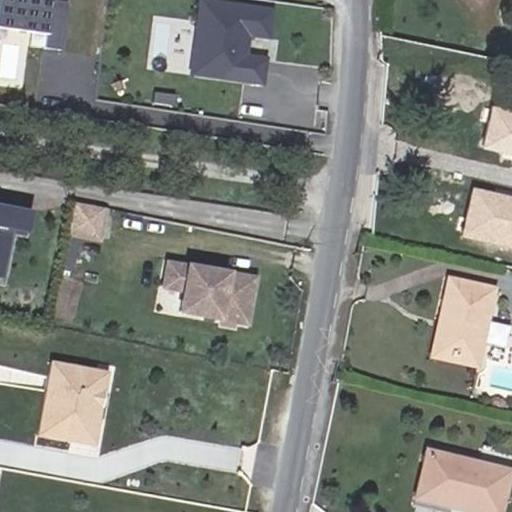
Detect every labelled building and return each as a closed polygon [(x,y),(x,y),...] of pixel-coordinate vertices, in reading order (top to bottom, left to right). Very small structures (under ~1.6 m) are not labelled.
[(0,0),(0,25),(34,30),(33,44),(67,48),(72,0),(0,0)] [(236,0),(202,0),(192,73),(269,84),(273,56),(251,53),(254,34),(275,38),(280,6),(236,0)] [(256,37),(254,52),(275,54),(277,39),(256,37)] [(511,111),(485,107),(478,145),(511,150),(511,111)] [(511,195),(472,186),(463,227),(511,239),(511,195)] [(73,211),(66,252),(95,257),(103,217),(73,211)] [(27,241),(31,220),(16,217),(15,224),(12,238),(27,241)] [(0,235),(12,238),(15,224),(0,220),(0,235)] [(12,238),(0,235),(0,285),(3,286),(12,238)] [(164,300),(185,304),(204,307),(200,329),(246,338),(255,294),(168,278),(164,300)] [(475,367),(493,290),(448,279),(429,357),(475,367)] [(181,325),(200,329),(204,307),(185,304),(181,325)] [(99,365),(53,355),(37,429),(71,436),(86,427),(91,403),(89,398),(91,387),(95,384),(99,365)] [(110,368),(99,365),(95,384),(91,387),(89,398),(91,403),(86,427),(71,436),(94,441),(110,368)] [(468,511),(499,511),(510,470),(428,450),(414,498),(468,511)]
